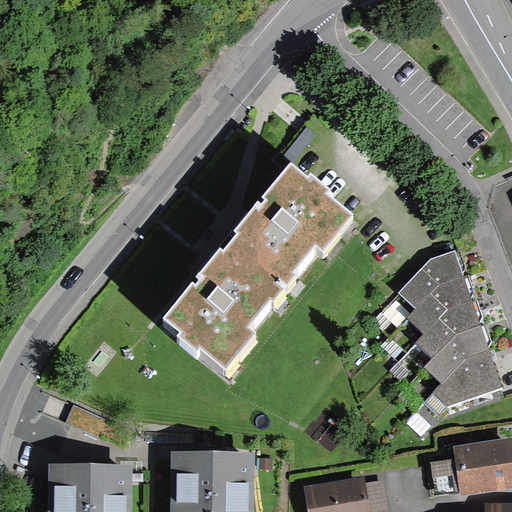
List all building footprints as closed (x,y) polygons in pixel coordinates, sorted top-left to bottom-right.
[(239,242),(230,252),(284,295),(286,293),(279,288),(288,278),(293,281),(346,218),(327,202),(330,199),(310,183),(308,186),(291,172),(235,240),(239,242)] [(283,297),(284,295),(230,252),(222,262),(219,260),(163,327),(180,341),(177,344),(197,360),(199,356),(218,372),(271,308),(266,304),(277,292),(283,297)] [(415,311),(439,286),(463,278),(462,274),(465,269),(463,263),(458,260),(455,252),(430,261),(398,295),(415,311)] [(424,336),(447,311),(472,302),(471,299),(473,293),(472,288),(466,285),(463,278),(439,286),(415,311),(407,320),(424,336)] [(432,361),(456,336),(481,327),(479,324),(482,318),(480,313),(475,310),(472,302),(447,311),(424,336),(416,345),(432,361)] [(441,386),(465,360),(489,352),(488,348),(491,343),(489,338),(483,335),(481,327),(456,336),(432,361),(424,370),(441,386)] [(502,389),(489,352),(465,360),(441,386),(433,395),(447,408),(502,389)] [(501,482),(511,480),(511,470),(508,445),(459,453),(464,492),(502,487),(501,482)] [(200,460),(177,459),(175,511),(248,511),(249,460),(200,458),(200,460)] [(77,472),(54,472),(53,511),(125,511),(127,473),(77,471),(77,472)] [(361,486),(361,485),(309,493),(312,511),(383,511),(379,483),(361,486)]
